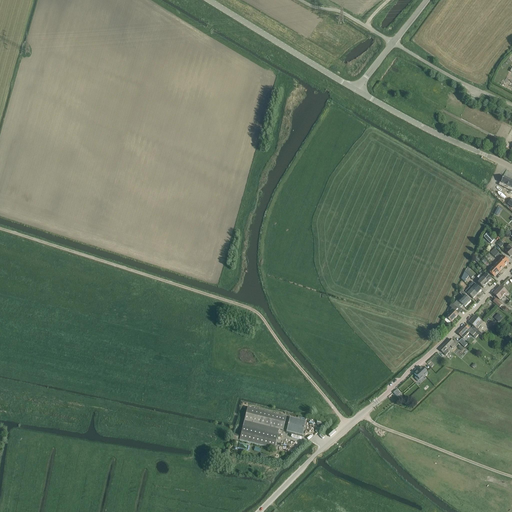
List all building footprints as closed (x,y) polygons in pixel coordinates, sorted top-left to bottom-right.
[(511,180),(505,177),(502,183),(511,187),(511,180)] [(488,234),(484,237),(490,244),(494,240),(488,234)] [(504,256),(499,261),(504,266),(509,261),(504,256)] [(499,261),(494,266),(499,272),(504,266),(499,261)] [(489,272),(491,273),(494,277),(499,272),(494,266),(489,272)] [(481,273),(479,276),(488,284),(492,279),(488,276),(487,274),(484,277),(481,273)] [(478,283),(480,285),(483,288),(488,284),(479,276),(477,278),(480,281),(478,283)] [(469,286),(470,287),(477,294),(482,290),(478,286),(476,285),(473,282),(469,286)] [(496,297),(497,297),(500,300),(505,295),(506,296),(508,294),(501,286),(494,294),(496,296),(496,297)] [(465,292),(469,295),(473,299),(477,294),(470,287),(465,292)] [(464,297),(455,306),(458,307),(460,309),(463,305),(465,307),(471,301),(465,295),(466,294),(462,291),(460,293),(464,297)] [(493,302),(500,308),(502,305),(496,299),(493,302)] [(455,306),(452,304),(450,307),(452,308),(450,311),(452,312),(447,318),(451,322),(458,315),(454,311),(454,310),(456,311),(458,307),(455,306)] [(503,318),(498,313),(494,318),(499,322),(503,318)] [(475,332),(481,337),(480,337),(482,338),(484,336),(478,331),(479,330),(478,328),(483,323),(479,319),(475,316),(469,322),(473,326),(472,328),(475,332)] [(465,325),(458,333),(463,339),(469,333),(473,336),(476,333),(470,327),(469,328),(465,325)] [(440,350),(445,355),(449,352),(447,350),(450,346),(452,348),(458,343),(455,340),(453,342),(450,339),(440,350)] [(467,344),(462,339),(459,342),(464,347),(467,344)] [(415,378),(418,382),(427,374),(421,367),(414,374),(417,377),(415,378)] [(247,408),(239,440),(274,449),(279,430),(283,431),(285,424),(286,417),(247,408)] [(305,422),(289,418),(286,432),(302,436),(305,422)]
